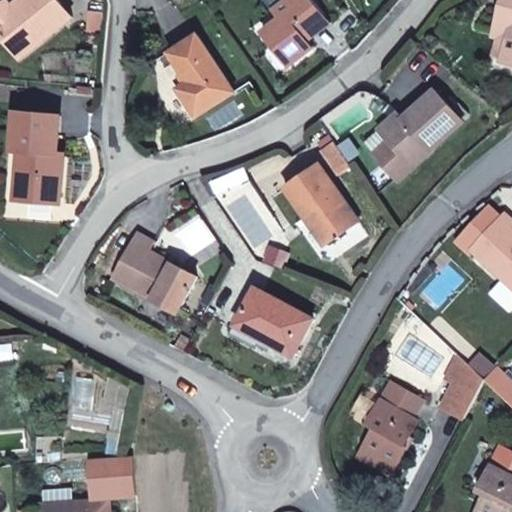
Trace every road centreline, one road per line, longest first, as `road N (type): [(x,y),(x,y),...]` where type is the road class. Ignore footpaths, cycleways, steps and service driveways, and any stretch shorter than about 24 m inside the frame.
road 1 (residential): [(429,0),(308,110),(121,188)]
road 2 (residential): [(511,147),(437,215),(374,291),(329,379),(293,428)]
road 3 (residential): [(244,429),(51,305)]
road 4 (residential): [(130,0),(119,36),(121,188)]
road 5 (residential): [(121,188),(51,305)]
